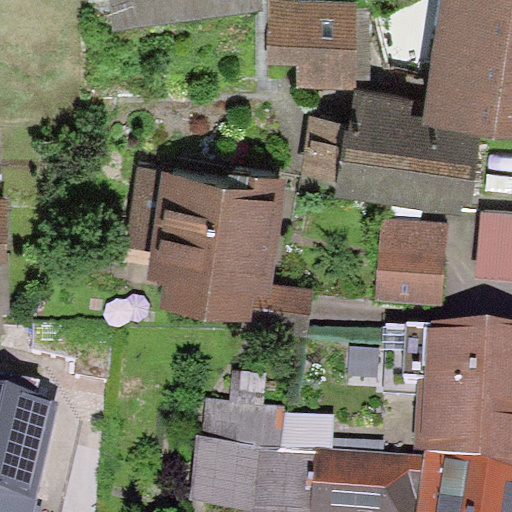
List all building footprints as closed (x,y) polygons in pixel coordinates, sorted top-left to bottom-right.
[(110,0),(113,16),(214,0),(110,0)] [(511,0),(445,0),(427,116),(466,122),(511,128),(511,0)] [(365,11),(266,17),(269,50),(296,48),(298,81),(370,76),(365,11)] [(427,116),(343,103),(340,122),(309,118),(302,162),(334,167),(331,185),(453,204),(466,122),(427,116)] [(280,176),(171,161),(154,287),(263,301),(280,176)] [(511,211),(480,209),(474,276),(511,279),(511,211)] [(446,233),(384,228),(377,298),(440,304),(446,233)] [(511,348),(438,347),(425,471),(435,474),(511,483),(511,348)] [(0,511),(32,511),(56,417),(33,411),(38,392),(0,383),(0,511)] [(332,420),(218,403),(202,507),(237,511),(318,511),(329,445),(332,420)] [(402,511),(405,453),(329,445),(318,511),(402,511)] [(511,511),(511,483),(435,474),(430,511),(511,511)]
